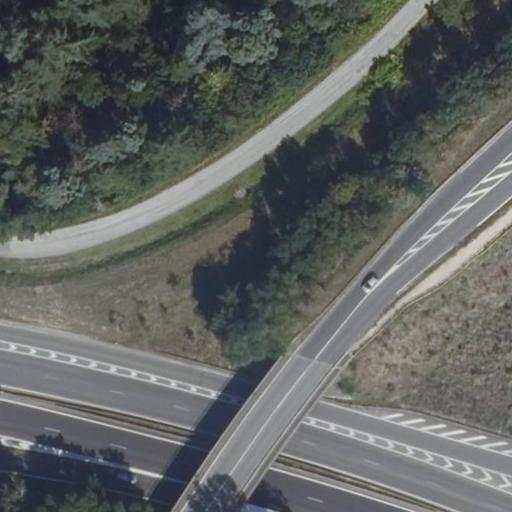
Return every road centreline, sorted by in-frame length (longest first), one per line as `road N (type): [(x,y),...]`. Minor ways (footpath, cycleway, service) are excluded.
road 1 (trunk): [(511,511),(308,441),(0,367)]
road 2 (trunk): [(511,468),(321,409),(0,332)]
road 3 (trunk): [(0,416),(176,456),(311,501)]
road 4 (trunk): [(0,452),(262,511)]
road 5 (primary): [(482,185),(392,269),(312,365)]
road 6 (primary): [(207,511),(312,365)]
